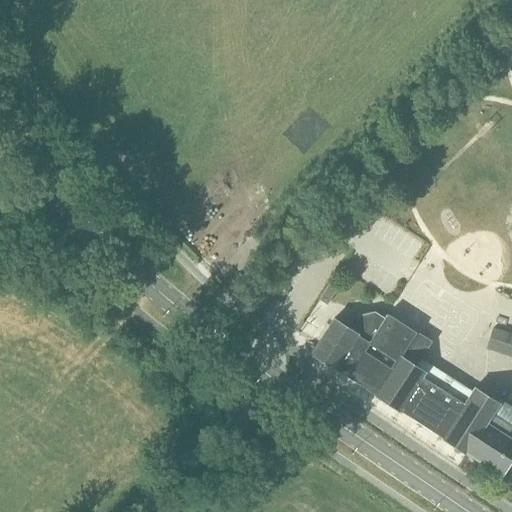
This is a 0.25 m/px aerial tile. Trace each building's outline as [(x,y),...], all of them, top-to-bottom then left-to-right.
[(328,284),(318,299),(326,304),(336,289),(328,284)] [(387,314),(384,318),(375,312),(351,317),(345,327),(333,320),(311,354),(334,369),(349,378),(442,438),(473,388),(464,383),(466,379),(457,374),(453,381),(419,359),(430,342),(420,335),(387,314)] [(511,355),(511,334),(494,329),(489,349),(511,355)] [(473,388),(442,438),(466,454),(466,453),(501,475),(511,457),(511,439),(487,424),(499,405),(473,388)] [(242,434),(226,422),(217,435),(234,446),(242,434)]
